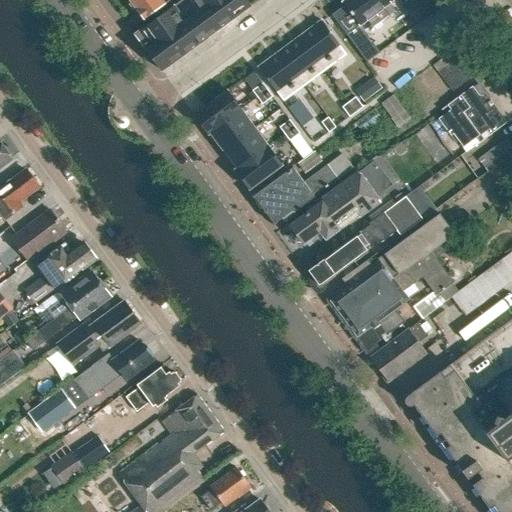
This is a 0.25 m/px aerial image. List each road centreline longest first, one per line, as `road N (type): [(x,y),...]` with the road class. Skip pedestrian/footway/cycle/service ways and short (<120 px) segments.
road 1 (residential): [(306,511),(0,96)]
road 2 (secondary): [(438,511),(140,110)]
road 3 (residential): [(140,110),(291,0)]
road 4 (secondary): [(140,110),(59,0)]
